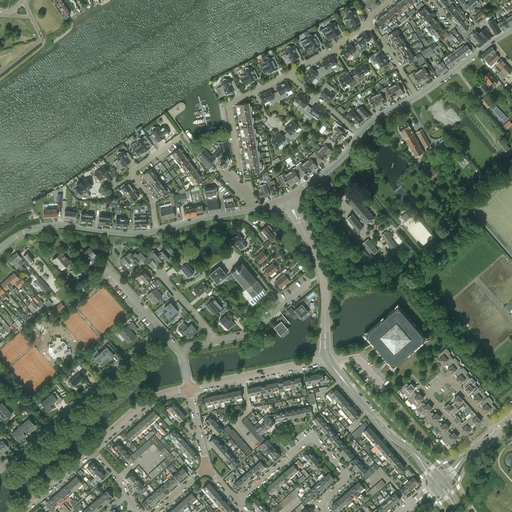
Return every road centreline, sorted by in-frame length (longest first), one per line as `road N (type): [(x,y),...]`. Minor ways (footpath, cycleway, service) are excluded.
road 1 (residential): [(0,468),(158,328)]
road 2 (residential): [(324,511),(319,505),(348,477),(312,435),(236,501)]
road 3 (tertiary): [(328,362),(323,285),(285,197)]
road 4 (residential): [(494,429),(451,377),(429,395),(473,448)]
road 5 (tertiary): [(439,482),(328,362)]
road 6 (unclassified): [(0,248),(48,225),(155,231)]
road 7 (residential): [(189,388),(328,362)]
